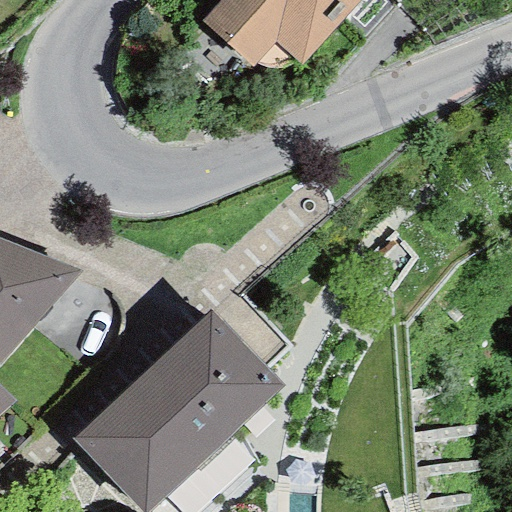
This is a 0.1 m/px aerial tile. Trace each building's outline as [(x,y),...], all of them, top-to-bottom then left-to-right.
[(344,18),(324,0),(219,0),(201,22),(251,69),(273,43),(300,66),(344,18)] [(324,0),(344,18),(360,0),(324,0)] [(0,362),(78,273),(0,240),(0,362)] [(148,511),(281,389),(209,312),(71,440),(138,511),(148,511)] [(0,415),(15,403),(0,387),(0,415)]
